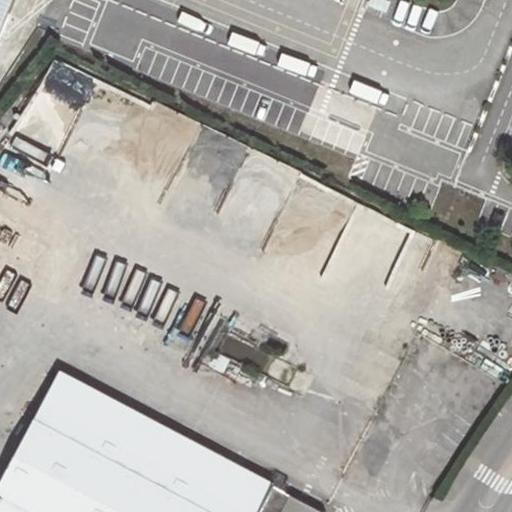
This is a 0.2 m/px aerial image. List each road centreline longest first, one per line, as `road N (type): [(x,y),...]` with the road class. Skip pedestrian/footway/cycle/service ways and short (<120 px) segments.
road 1 (unknown): [(16,340),(92,255),(115,242),(173,244),(269,281),(317,308),(330,331),(316,385),(280,450)]
road 2 (unknown): [(280,450),(102,352),(54,337),(16,340)]
road 3 (unknown): [(474,70),(420,73),(247,0)]
road 4 (unknown): [(391,505),(280,450)]
